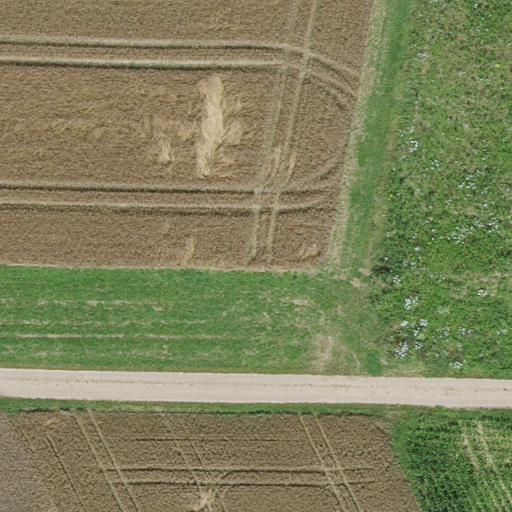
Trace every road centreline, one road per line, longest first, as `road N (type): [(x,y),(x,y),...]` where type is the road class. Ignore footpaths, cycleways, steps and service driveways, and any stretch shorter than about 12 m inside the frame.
road 1 (track): [(511,397),(0,385)]
road 2 (track): [(423,0),(343,393)]
